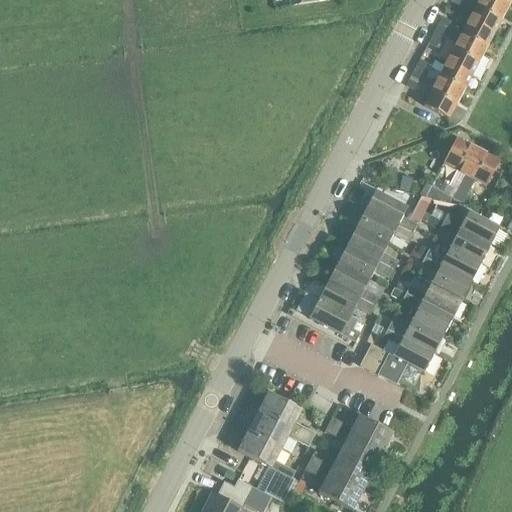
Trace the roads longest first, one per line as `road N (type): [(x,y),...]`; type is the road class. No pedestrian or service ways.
road 1 (residential): [(158,511),(426,0)]
road 2 (track): [(160,232),(130,0)]
